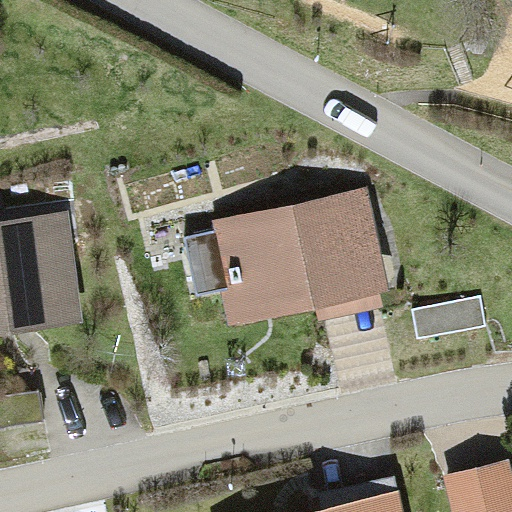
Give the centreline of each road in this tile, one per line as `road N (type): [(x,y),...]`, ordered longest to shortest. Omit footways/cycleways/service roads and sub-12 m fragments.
road 1 (residential): [(511,390),(0,498)]
road 2 (residential): [(140,0),(511,199)]
